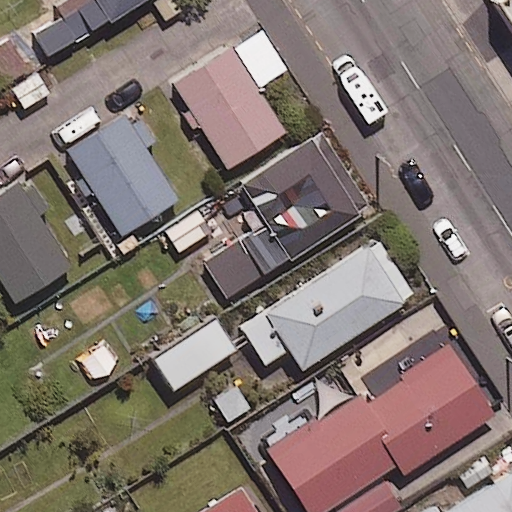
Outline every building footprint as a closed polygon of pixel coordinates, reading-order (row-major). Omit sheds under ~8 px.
[(48,55),(76,38),(81,35),(109,18),(111,21),(143,0),(69,0),(57,7),(62,15),(34,31),(48,55)] [(511,0),(485,0),(511,41),(511,0)] [(285,69),(261,29),(174,83),(226,168),(284,132),(256,87),(285,69)] [(0,86),(28,69),(10,40),(0,45),(0,86)] [(177,200),(126,116),(69,151),(121,235),(177,200)] [(370,209),(322,133),(245,182),(257,202),(292,258),(370,209)] [(0,193),(0,281),(14,303),(71,266),(40,220),(53,211),(29,175),(16,183),(0,193)] [(281,262),(260,228),(207,260),(228,295),(281,262)] [(413,296),(375,236),(237,325),(262,364),(288,347),(302,368),(413,296)] [(235,348),(216,319),(153,360),(172,389),(235,348)] [(505,409),(463,342),(367,402),(360,391),(265,450),(303,511),(323,511),(331,508),(333,511),(393,511),(401,508),(385,483),(505,409)] [(511,511),(511,470),(453,509),(445,497),(421,511),(511,511)] [(256,511),(240,487),(200,511),(256,511)]
